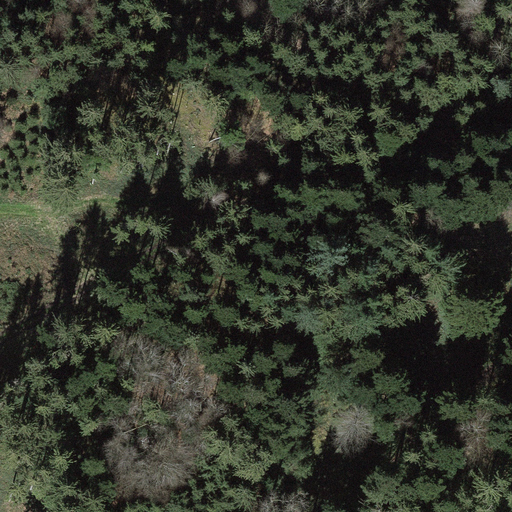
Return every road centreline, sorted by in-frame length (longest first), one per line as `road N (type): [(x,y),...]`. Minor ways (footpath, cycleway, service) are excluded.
road 1 (track): [(0,332),(202,225),(432,132),(511,64)]
road 2 (track): [(511,347),(316,511)]
